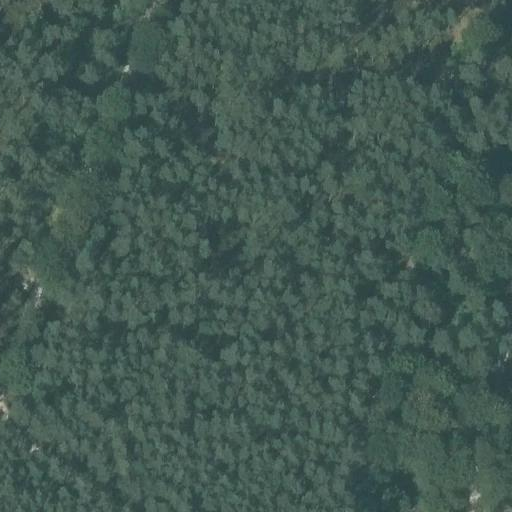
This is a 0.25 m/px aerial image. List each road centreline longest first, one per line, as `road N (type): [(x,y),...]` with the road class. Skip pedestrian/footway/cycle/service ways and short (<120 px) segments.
road 1 (track): [(0,381),(152,0)]
road 2 (track): [(511,314),(470,511)]
road 3 (track): [(116,511),(0,430)]
